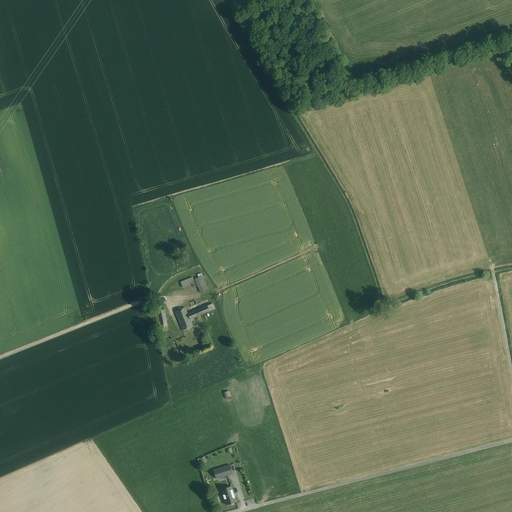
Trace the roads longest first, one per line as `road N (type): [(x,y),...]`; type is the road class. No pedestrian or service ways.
road 1 (unclassified): [(234,511),(511,440)]
road 2 (track): [(0,357),(148,299),(174,299)]
